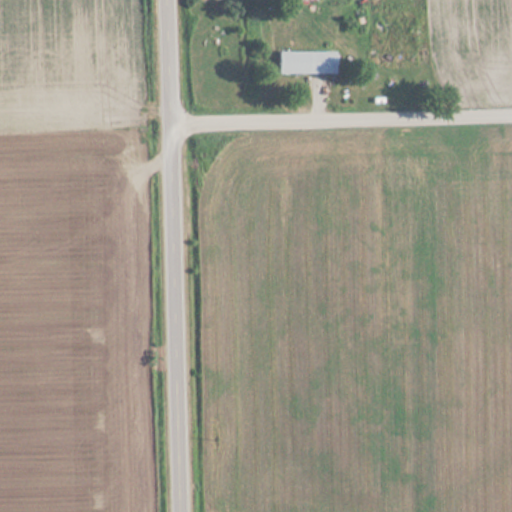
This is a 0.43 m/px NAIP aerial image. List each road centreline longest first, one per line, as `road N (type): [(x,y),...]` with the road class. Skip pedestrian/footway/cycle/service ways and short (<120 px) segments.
road 1 (residential): [(181,511),(167,0)]
road 2 (residential): [(170,124),(511,120)]
